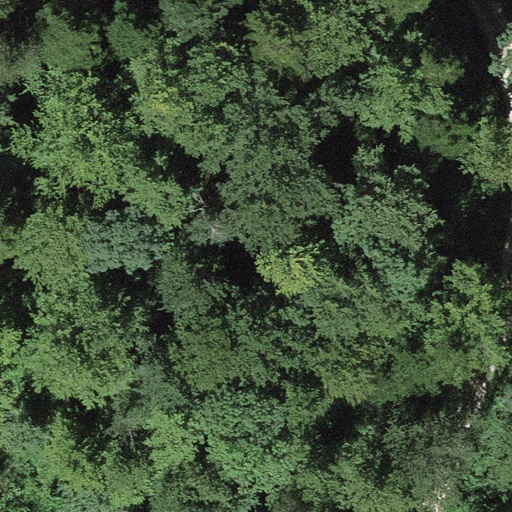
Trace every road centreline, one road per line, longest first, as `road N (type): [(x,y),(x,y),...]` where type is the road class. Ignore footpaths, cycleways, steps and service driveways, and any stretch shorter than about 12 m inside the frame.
road 1 (track): [(0,351),(108,252),(261,23),(285,0)]
road 2 (track): [(511,252),(434,464),(425,511)]
